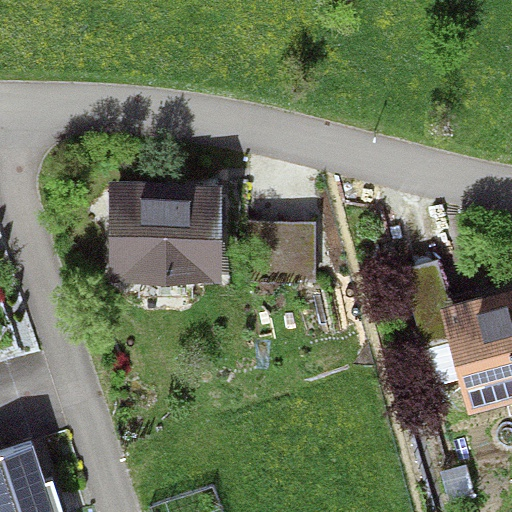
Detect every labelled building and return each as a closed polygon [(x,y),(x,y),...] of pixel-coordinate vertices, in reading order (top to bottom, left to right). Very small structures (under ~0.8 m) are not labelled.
[(223,182),(111,180),(109,281),(221,284),(223,182)] [(316,222),(246,221),(245,281),(315,282),(316,222)] [(442,310),(453,307),(439,258),(401,269),(424,349),(451,342),(442,310)] [(511,404),(511,290),(453,307),(442,310),(451,342),(470,416),(511,404)] [(45,482),(33,442),(0,452),(0,511),(64,511),(54,479),(45,482)]
